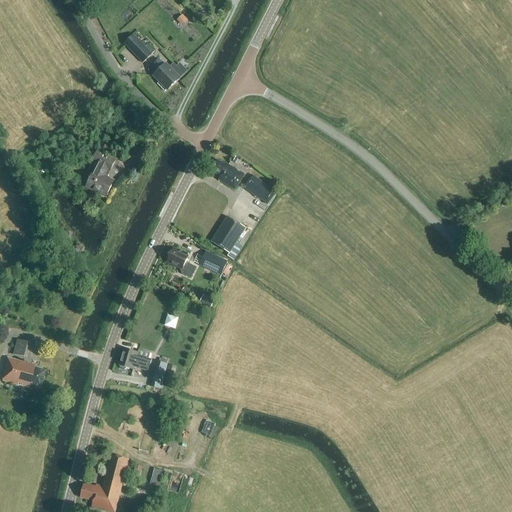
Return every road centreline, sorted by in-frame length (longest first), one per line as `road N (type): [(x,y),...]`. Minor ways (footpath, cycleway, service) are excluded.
road 1 (tertiary): [(67,511),(105,360),(203,145)]
road 2 (unclassified): [(239,78),(363,153),(511,302)]
road 3 (unclassified): [(203,145),(134,92),(74,0)]
road 4 (track): [(172,127),(238,0)]
